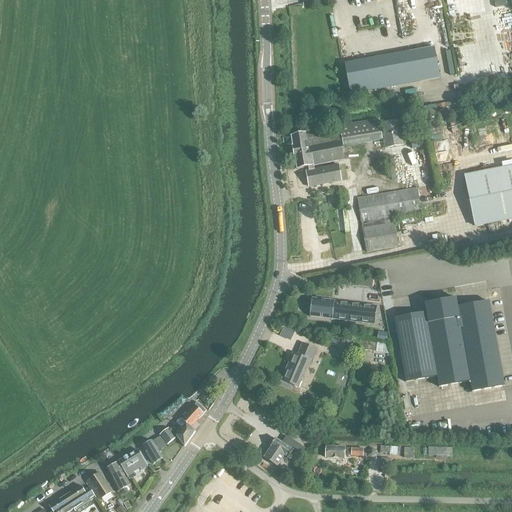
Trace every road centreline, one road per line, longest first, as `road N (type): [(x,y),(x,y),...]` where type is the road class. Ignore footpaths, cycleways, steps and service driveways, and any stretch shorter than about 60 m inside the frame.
road 1 (tertiary): [(233,383),(279,276),(264,0)]
road 2 (unknown): [(279,276),(365,261),(425,264),(476,278),(511,307)]
road 3 (unclassified): [(205,431),(285,490),(388,499)]
road 4 (residential): [(188,403),(28,511)]
